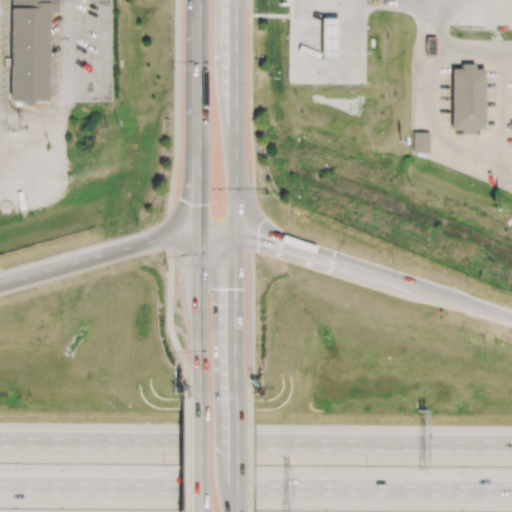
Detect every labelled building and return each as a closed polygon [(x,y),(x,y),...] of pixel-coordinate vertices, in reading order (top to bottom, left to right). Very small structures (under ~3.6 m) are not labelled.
[(9,0),(9,101),(47,101),(48,14),(58,14),(58,0),(9,0)] [(337,56),(337,19),(320,19),(321,56),(337,56)] [(426,38),(426,56),(436,56),(436,38),(426,38)] [(451,69),(450,129),(460,129),(460,133),(473,134),(473,129),(484,129),(484,69),(475,69),(475,64),(460,64),(460,69),(451,69)] [(411,133),(411,153),(428,153),(427,133),(411,133)]
